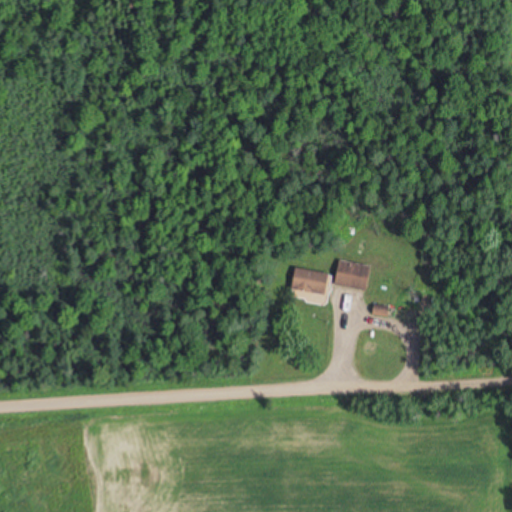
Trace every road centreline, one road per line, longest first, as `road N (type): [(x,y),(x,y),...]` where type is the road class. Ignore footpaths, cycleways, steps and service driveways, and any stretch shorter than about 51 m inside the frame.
road 1 (residential): [(0,395),(494,371)]
road 2 (residential): [(494,371),(506,347),(497,0)]
